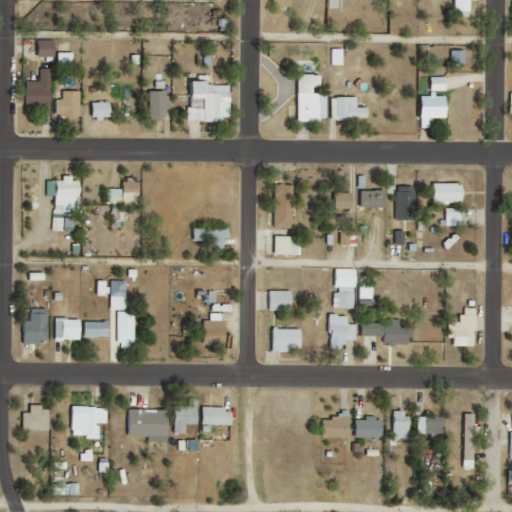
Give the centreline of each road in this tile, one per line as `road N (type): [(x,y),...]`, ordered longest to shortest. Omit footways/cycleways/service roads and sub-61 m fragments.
road 1 (residential): [(0,156),(511,158)]
road 2 (residential): [(0,364),(511,363)]
road 3 (residential): [(496,477),(505,0)]
road 4 (residential): [(244,452),(244,0)]
road 5 (residential): [(2,364),(2,0)]
road 6 (residential): [(0,495),(2,364)]
